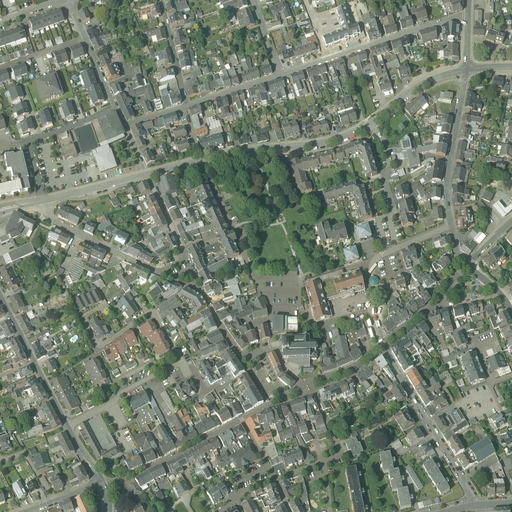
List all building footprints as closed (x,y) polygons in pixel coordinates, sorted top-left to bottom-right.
[(487,23),(488,23),(492,23),(493,23),(493,10),(493,0),(485,0),(485,23),(487,23)] [(247,7),(245,1),(232,6),(228,8),(229,11),(232,9),(233,9),(233,10),(239,7),(240,10),(247,7)] [(462,11),(462,2),(458,3),(456,4),(451,6),(453,14),(462,12),(462,11)] [(184,3),(174,5),(176,11),(179,10),(178,9),(185,7),(184,3)] [(284,3),(277,6),(280,14),(283,13),(284,16),(289,14),(289,13),(288,13),(287,11),(285,6),(284,3)] [(401,7),(402,9),(405,9),(405,8),(406,12),(411,10),(410,10),(411,10),(409,4),(404,5),(404,6),(401,7)] [(277,15),(280,14),(277,6),(270,9),(275,20),(278,19),(277,15)] [(141,12),(142,17),(147,16),(151,15),(152,17),(152,18),(161,16),(159,7),(157,8),(150,10),(142,12),(141,12)] [(361,39),(365,38),(362,30),(359,30),(357,25),(353,27),(346,8),(337,11),(344,31),(325,38),(328,47),(359,35),(361,39)] [(402,11),(403,14),(407,29),(413,28),(413,27),(411,21),(411,19),(409,19),(407,13),(406,12),(405,8),(405,9),(402,9),(402,11)] [(289,13),(289,14),(284,16),(286,20),(291,18),(292,18),(295,17),(292,11),(291,9),(287,11),(288,13),(289,13)] [(415,15),(417,22),(427,19),(424,10),(420,11),(416,13),(415,13),(415,15)] [(60,11),(55,13),(59,24),(63,22),(64,22),(63,18),(60,11)] [(90,20),(87,14),(86,11),(78,14),(82,24),(90,20)] [(237,20),(238,24),(244,21),(252,19),(249,11),(241,14),(243,19),(241,19),(237,20)] [(54,26),(59,24),(55,13),(50,15),(54,26)] [(169,19),(171,26),(177,24),(183,22),(184,22),(183,18),(182,17),(181,14),(176,16),(173,17),(169,19)] [(402,31),(407,29),(403,14),(399,15),(401,22),(399,22),(402,31)] [(53,26),(54,26),(50,15),(45,16),(48,28),(49,27),(53,26)] [(367,22),(371,21),(369,15),(361,17),(364,26),(368,25),(367,22)] [(43,29),(48,28),(45,16),(39,18),(43,29)] [(386,19),(389,27),(395,25),(394,25),(392,17),(386,19)] [(38,31),(43,29),(39,18),(34,20),(38,31)] [(252,19),(244,21),(246,26),(247,29),(255,26),(252,19)] [(386,37),(392,35),(389,27),(386,19),(383,20),(385,28),(383,29),(386,37)] [(33,33),(38,31),(34,20),(29,22),(31,29),(33,33)] [(151,29),(155,28),(158,28),(156,20),(150,21),(151,24),(150,26),(151,29)] [(369,42),(376,40),(373,31),(374,31),(371,22),(371,21),(367,22),(368,25),(369,27),(370,32),(367,33),(369,42)] [(374,21),(371,22),(374,31),(373,31),(376,40),(381,38),(379,30),(378,30),(377,30),(375,25),(374,21)] [(397,33),(395,25),(389,27),(392,35),(397,33)] [(446,37),(446,40),(447,39),(453,39),(455,39),(455,36),(458,37),(459,26),(448,25),(441,27),(442,35),(442,38),(446,37)] [(473,37),(484,38),(484,29),(481,29),(481,25),(477,25),(477,28),(474,28),(473,37)] [(155,31),(155,28),(145,31),(147,38),(152,37),(156,36),(155,31)] [(22,29),(17,31),(20,41),(26,39),(22,29)] [(87,33),(91,42),(99,38),(98,35),(95,29),(87,33)] [(156,36),(158,42),(166,40),(164,29),(155,31),(156,36)] [(421,41),(423,45),(433,42),(433,43),(437,41),(436,36),(435,30),(432,30),(419,34),(421,41)] [(15,43),(20,41),(17,31),(11,32),(15,43)] [(173,34),(174,41),(183,39),(182,36),(186,35),(185,31),(173,34)] [(10,45),(15,43),(11,32),(6,34),(10,45)] [(494,43),(497,36),(491,34),(488,33),(488,34),(487,38),(486,41),(494,44),(494,43)] [(5,47),(10,45),(6,34),(1,36),(5,47)] [(502,46),(504,40),(505,38),(504,38),(503,37),(497,35),(497,36),(494,43),(502,46)] [(101,41),(99,38),(91,42),(95,51),(103,48),(103,47),(101,41)] [(399,41),(402,49),(407,48),(410,47),(407,38),(399,41)] [(184,42),(183,39),(174,41),(176,48),(185,46),(185,45),(190,44),(189,40),(184,42)] [(400,57),(404,56),(402,49),(399,41),(390,44),(393,52),(395,56),(396,55),(399,54),(400,57)] [(297,47),(298,50),(300,57),(306,56),(303,48),(302,45),(298,46),(297,47)] [(378,48),(380,56),(389,54),(386,45),(378,48)] [(444,52),(444,58),(453,58),(458,58),(457,58),(456,45),(448,46),(448,52),(444,52)] [(81,46),(75,48),(79,59),(84,57),(82,51),(81,46)] [(74,60),(79,59),(75,48),(70,49),(71,52),(74,60)] [(371,64),(372,67),(376,65),(374,58),(380,56),(378,48),(370,51),(371,56),(369,57),(371,64)] [(410,57),(407,48),(402,49),(404,56),(405,59),(410,57)] [(157,62),(159,68),(163,67),(172,65),(169,50),(155,54),(156,58),(160,56),(161,61),(157,62)] [(64,51),(59,53),(63,64),(68,62),(67,60),(65,54),(64,51)] [(357,55),(359,63),(362,62),(367,60),(365,52),(357,55)] [(58,66),(63,64),(59,53),(54,55),(55,58),(57,64),(58,66)] [(189,62),(187,55),(184,56),(178,57),(180,64),(189,62)] [(354,65),(359,63),(357,55),(348,58),(351,66),(354,65)] [(98,60),(102,68),(111,65),(110,63),(107,56),(98,60)] [(380,56),(374,58),(376,65),(383,63),(380,56)] [(237,59),(234,60),(233,58),(230,59),(233,67),(236,66),(239,65),(237,59)] [(260,69),(263,77),(272,74),(267,60),(265,61),(265,60),(263,60),(264,63),(266,67),(263,68),(260,69)] [(342,60),(332,63),(335,72),(339,71),(342,70),(344,76),(345,79),(348,78),(342,60)] [(189,69),(190,68),(189,62),(180,64),(182,70),(189,69)] [(383,65),(385,71),(387,71),(390,70),(396,68),(394,62),(385,65),(383,65)] [(332,63),(327,65),(329,73),(333,72),(332,73),(334,80),(335,80),(338,79),(335,72),(332,63)] [(358,78),(363,76),(361,69),(359,63),(354,65),(355,68),(356,68),(357,71),(356,71),(358,78)] [(375,76),(378,87),(389,83),(385,71),(383,65),(383,63),(376,65),(372,67),(369,68),(371,75),(374,74),(375,76)] [(102,68),(104,72),(115,67),(113,64),(111,65),(102,68)] [(24,66),(17,68),(21,77),(27,75),(27,74),(25,68),(24,66)] [(324,66),(319,68),(321,76),(323,81),(324,84),(327,83),(324,74),(327,74),(324,66)] [(120,78),(115,67),(104,72),(109,83),(120,78)] [(14,79),(21,77),(17,68),(11,70),(12,73),(14,79)] [(134,70),(136,78),(140,77),(142,77),(140,68),(134,70)] [(318,77),(320,76),(317,68),(312,70),(316,84),(319,82),(318,77)] [(397,71),(400,81),(411,77),(408,68),(397,71)] [(230,71),(226,73),(231,88),(239,85),(233,69),(230,70),(230,71)] [(191,74),(193,79),(196,78),(202,76),(200,70),(191,74)] [(249,73),(248,70),(246,71),(246,74),(244,74),(241,75),(244,83),(252,81),(249,73)] [(249,73),(252,81),(260,78),(257,70),(256,71),(253,72),(251,72),(249,73)] [(316,84),(312,70),(306,72),(309,80),(311,79),(313,84),(314,88),(313,88),(315,94),(319,92),(318,90),(317,87),(316,84)] [(158,76),(160,83),(175,78),(173,71),(162,74),(158,75),(158,76)] [(225,90),(231,88),(226,73),(225,71),(222,72),(224,79),(221,80),(224,86),(225,90)] [(6,72),(0,73),(0,76),(2,83),(9,81),(8,79),(6,72)] [(81,76),(83,81),(94,77),(92,72),(89,73),(84,75),(81,76)] [(302,73),(296,75),(302,91),(303,96),(307,94),(303,82),(305,81),(302,73)] [(211,81),(211,83),(218,81),(219,80),(217,75),(213,76),(212,74),(209,75),(211,81)] [(298,93),(302,91),(296,75),(290,77),(293,85),(295,84),(298,93)] [(44,99),(45,102),(60,97),(59,94),(62,93),(57,79),(54,80),(53,77),(38,82),(39,85),(37,86),(42,100),(44,99)] [(83,81),(84,86),(95,82),(94,77),(83,81)] [(134,87),(135,90),(142,88),(143,88),(141,81),(140,77),(136,78),(132,80),(134,87)] [(199,87),(196,78),(193,79),(190,80),(193,89),(199,87)] [(338,79),(335,80),(335,81),(336,83),(335,83),(334,81),(332,82),(333,87),(336,87),(336,88),(340,87),(338,81),(338,79)] [(502,89),(503,89),(504,82),(504,81),(494,79),(493,88),(502,89)] [(282,80),(276,82),(279,90),(282,97),(285,96),(283,88),(285,88),(282,80)] [(213,89),(220,88),(218,81),(211,83),(213,89)] [(86,91),(88,90),(97,87),(95,82),(84,86),(86,91)] [(276,91),(279,90),(276,82),(268,84),(269,90),(270,93),(276,91)] [(200,87),(201,94),(210,92),(208,83),(200,87)] [(391,89),(389,83),(378,87),(380,93),(382,92),(391,89)] [(297,98),(303,96),(302,91),(298,93),(295,84),(293,85),(294,86),(295,92),(297,98)] [(115,97),(122,94),(120,91),(118,86),(111,89),(115,97)] [(142,88),(144,95),(145,95),(152,93),(150,86),(143,88),(142,88)] [(263,86),(257,88),(261,102),(262,103),(266,102),(263,94),(266,94),(263,86)] [(88,90),(90,95),(101,92),(99,87),(97,87),(88,90)] [(187,91),(188,97),(201,94),(200,87),(197,88),(187,91)] [(8,92),(10,97),(21,94),(19,88),(17,89),(11,91),(8,92)] [(136,98),(144,95),(142,88),(135,90),(134,91),(134,92),(136,98)] [(258,103),(261,102),(257,88),(249,91),(251,98),(251,99),(251,98),(256,97),(258,101),(258,103)] [(391,89),(382,92),(383,93),(384,93),(385,97),(393,95),(391,89)] [(160,92),(162,99),(169,96),(167,90),(166,90),(160,92)] [(272,97),(269,98),(270,99),(277,96),(276,91),(270,93),(272,97)] [(90,95),(91,100),(102,97),(101,92),(90,95)] [(123,95),(124,96),(126,100),(128,99),(128,100),(136,98),(134,92),(123,95)] [(145,95),(148,103),(153,101),(154,101),(154,98),(152,93),(145,95)] [(179,93),(177,94),(175,94),(169,96),(162,99),(163,104),(165,109),(172,107),(170,100),(180,97),(179,93)] [(242,93),(236,95),(241,110),(245,109),(243,102),(245,102),(242,93)] [(23,99),(21,94),(10,97),(12,103),(19,100),(23,99)] [(239,111),(241,110),(236,95),(231,97),(233,105),(236,105),(238,111),(239,111)] [(466,102),(474,103),(474,101),(475,96),(467,95),(466,102)] [(116,99),(120,110),(128,106),(132,105),(131,102),(128,104),(126,100),(124,96),(123,96),(116,99)] [(104,102),(102,97),(91,100),(93,106),(94,105),(100,103),(104,102)] [(170,100),(172,107),(180,104),(181,103),(180,97),(170,100)] [(420,97),(415,102),(421,109),(427,104),(423,100),(420,97)] [(226,98),(221,100),(226,115),(228,114),(228,115),(229,115),(227,107),(229,107),(226,98)] [(157,112),(162,110),(161,104),(159,100),(154,101),(153,101),(157,112)] [(221,114),(223,120),(224,120),(227,119),(226,115),(221,100),(215,102),(218,110),(220,110),(221,114)] [(415,102),(410,106),(416,114),(421,109),(415,102)] [(465,108),(473,110),(474,103),(466,102),(465,108)] [(141,106),(145,116),(152,113),(148,103),(141,106)] [(480,104),(474,103),(473,110),(472,112),(476,112),(477,109),(480,110),(481,105),(480,104)] [(14,109),(16,113),(27,110),(25,104),(21,106),(16,108),(14,108),(14,109)] [(61,107),(64,113),(72,110),(70,104),(61,107)] [(412,117),(416,114),(410,106),(404,111),(406,113),(411,118),(412,117)] [(189,110),(192,118),(197,117),(202,115),(199,107),(189,110)] [(130,109),(122,113),(126,122),(134,119),(131,111),(134,112),(133,108),(130,109)] [(345,110),(346,113),(338,116),(342,127),(349,125),(349,123),(356,121),(355,116),(353,111),(352,108),(345,110)] [(29,115),(27,110),(16,113),(18,119),(23,117),(29,115)] [(75,116),(72,110),(64,113),(66,120),(67,119),(73,117),(75,116)] [(48,112),(46,113),(40,115),(39,115),(41,121),(50,118),(48,112)] [(404,115),(410,122),(413,119),(412,117),(411,118),(406,113),(404,115)] [(228,122),(236,119),(234,114),(229,115),(228,115),(228,114),(226,115),(227,119),(228,122)] [(57,138),(65,161),(91,152),(95,151),(97,157),(110,152),(108,146),(125,138),(123,135),(124,135),(121,129),(114,115),(110,117),(109,116),(90,124),(91,126),(69,134),(57,138)] [(165,128),(166,131),(170,130),(169,127),(171,126),(171,125),(178,123),(177,120),(175,115),(162,119),(164,124),(165,128)] [(469,124),(470,122),(476,123),(480,124),(480,123),(481,119),(479,119),(470,117),(463,116),(462,123),(469,124)] [(180,119),(182,126),(187,124),(188,124),(186,117),(180,119)] [(440,125),(442,126),(450,127),(452,119),(444,117),(443,122),(441,121),(441,122),(440,125)] [(43,128),(44,127),(52,124),(50,118),(41,121),(43,128)] [(20,124),(21,130),(32,126),(31,121),(24,123),(20,124)] [(157,121),(151,123),(153,128),(160,129),(159,126),(157,121)] [(325,121),(325,122),(318,124),(321,133),(322,134),(329,132),(327,125),(325,121)] [(296,122),(289,124),(293,136),(292,136),(293,138),(300,136),(296,122)] [(140,127),(142,132),(147,130),(153,128),(151,123),(140,127)] [(286,138),(292,136),(293,136),(289,124),(288,123),(282,125),(286,138)] [(307,136),(314,134),(311,125),(310,123),(303,125),(305,130),(307,136)] [(318,123),(311,125),(314,134),(314,136),(321,133),(318,124),(318,123)] [(34,131),(32,126),(21,130),(23,135),(28,133),(34,131)] [(442,126),(442,129),(441,134),(442,134),(448,135),(449,136),(450,127),(442,126)] [(130,130),(135,141),(144,138),(142,132),(140,127),(130,130)] [(200,129),(198,129),(199,131),(195,132),(196,137),(208,133),(207,131),(205,127),(200,129)] [(174,136),(175,140),(187,136),(184,128),(176,131),(173,132),(173,133),(173,134),(173,136),(174,136)] [(460,140),(467,141),(468,137),(468,136),(469,132),(468,131),(460,130),(461,130),(459,140),(460,140)] [(275,134),(278,142),(283,140),(280,132),(275,134)] [(255,136),(258,143),(263,142),(269,141),(266,133),(258,135),(255,136)] [(201,152),(224,146),(220,136),(212,138),(208,139),(208,140),(199,142),(201,152)] [(404,143),(399,143),(400,149),(401,153),(412,151),(410,142),(409,141),(406,137),(403,140),(404,143)] [(135,141),(139,150),(146,147),(143,141),(145,140),(144,138),(135,141)] [(238,141),(240,146),(245,145),(251,143),(250,141),(249,138),(243,139),(242,140),(238,141)] [(438,146),(447,147),(448,139),(447,139),(441,138),(440,138),(438,146)] [(178,150),(179,153),(190,150),(188,142),(180,144),(176,146),(177,147),(176,147),(177,150),(178,150)] [(464,153),(465,149),(466,145),(459,144),(458,143),(457,152),(464,153)] [(349,147),(345,149),(348,158),(351,156),(352,158),(356,157),(356,155),(357,155),(362,158),(362,159),(360,160),(362,164),(363,163),(364,166),(362,167),(364,172),(366,171),(367,174),(365,175),(366,179),(377,175),(376,173),(377,172),(376,170),(375,170),(373,162),(373,159),(372,159),(371,154),(370,151),(369,149),(360,144),(358,145),(358,144),(355,145),(352,147),(351,146),(349,147)] [(155,160),(154,161),(155,164),(169,159),(165,146),(159,147),(162,157),(160,157),(160,158),(155,160)] [(422,149),(417,150),(418,155),(429,153),(437,151),(438,146),(434,147),(432,147),(425,149),(422,149)] [(438,146),(437,151),(436,155),(436,156),(445,157),(447,147),(438,146)] [(348,160),(348,158),(345,149),(341,150),(341,151),(340,152),(340,151),(339,151),(342,161),(343,161),(348,160)] [(420,165),(418,155),(417,150),(406,153),(407,159),(410,174),(412,173),(420,168),(420,165)] [(110,152),(97,157),(95,157),(97,161),(95,162),(97,168),(99,167),(101,173),(116,168),(110,152)] [(335,163),(335,162),(332,153),(332,152),(328,153),(329,155),(327,155),(326,155),(324,155),(324,156),(320,157),(322,166),(326,165),(327,168),(330,166),(330,165),(332,164),(335,163)] [(472,160),(472,155),(464,153),(457,152),(455,162),(462,163),(463,158),(472,160)] [(10,171),(13,181),(18,179),(20,185),(20,184),(22,191),(24,191),(25,192),(31,191),(28,182),(28,183),(27,180),(29,179),(28,174),(26,174),(25,169),(26,169),(23,157),(22,157),(21,155),(13,157),(13,155),(4,156),(5,162),(6,161),(7,166),(5,166),(6,171),(10,171)] [(155,164),(154,161),(151,155),(143,158),(147,167),(155,164)] [(323,167),(322,166),(320,157),(319,156),(316,157),(316,159),(314,159),(313,158),(311,159),(311,160),(309,160),(312,169),(313,169),(314,171),(318,170),(317,169),(323,167)] [(420,168),(424,166),(426,165),(430,162),(434,162),(433,161),(433,160),(433,159),(429,160),(420,165),(420,168)] [(310,170),(307,161),(307,160),(301,162),(301,163),(302,164),(300,165),(299,163),(298,161),(290,163),(291,166),(292,168),(291,169),(293,175),(294,175),(303,172),(303,173),(305,173),(307,172),(307,171),(310,170)] [(434,167),(434,172),(442,173),(444,164),(435,163),(434,167)] [(497,163),(495,171),(499,172),(504,173),(506,165),(501,164),(502,163),(497,163)] [(426,174),(427,176),(429,174),(434,172),(434,167),(433,169),(432,170),(427,172),(428,173),(426,174)] [(192,171),(196,183),(201,181),(198,169),(192,171)] [(306,185),(303,173),(303,172),(294,175),(296,181),(297,182),(297,184),(296,184),(297,188),(299,188),(301,194),(303,193),(303,194),(312,191),(310,184),(308,184),(306,185)] [(432,181),(434,172),(429,174),(427,176),(422,179),(425,184),(432,181)] [(432,181),(441,182),(442,173),(434,172),(432,181)] [(160,181),(165,197),(170,195),(176,194),(175,190),(177,189),(176,186),(174,187),(171,177),(160,181)] [(360,219),(360,222),(372,218),(371,215),(372,214),(371,211),(370,212),(369,208),(368,204),(369,204),(368,201),(367,201),(366,198),(365,195),(365,194),(363,187),(360,189),(359,187),(357,186),(356,186),(355,183),(348,185),(343,187),(343,186),(339,187),(336,188),(336,189),(333,190),(333,189),(329,190),(326,191),(326,192),(322,193),(326,204),(328,204),(329,205),(334,203),(334,202),(338,201),(339,202),(344,200),(344,199),(353,196),(355,203),(354,204),(355,210),(357,209),(358,214),(356,214),(358,220),(360,219)] [(20,184),(20,185),(14,186),(1,189),(0,189),(0,198),(5,197),(5,195),(9,194),(10,196),(20,193),(20,192),(22,191),(20,184)] [(146,184),(138,187),(140,192),(142,196),(150,192),(146,184)] [(138,193),(140,192),(138,187),(138,186),(128,191),(130,195),(131,198),(139,195),(138,193)] [(197,191),(202,203),(213,200),(208,187),(197,191)] [(394,191),(396,196),(397,198),(398,198),(398,199),(399,198),(400,199),(401,199),(409,197),(407,190),(408,190),(407,187),(394,191)] [(482,200),(489,203),(493,196),(485,192),(482,200)] [(440,200),(440,194),(431,194),(425,198),(422,200),(424,204),(429,203),(429,201),(429,200),(431,199),(431,200),(440,200)] [(174,205),(172,200),(170,195),(165,197),(162,198),(168,211),(176,208),(174,205)] [(461,199),(461,197),(452,197),(452,206),(461,205),(461,199)] [(145,204),(147,207),(156,203),(153,198),(144,202),(145,204)] [(213,200),(202,203),(204,207),(206,214),(218,210),(213,200)] [(156,203),(147,207),(148,210),(149,213),(158,209),(156,203)] [(400,215),(403,228),(413,225),(411,220),(410,216),(414,215),(411,203),(399,206),(401,210),(400,210),(402,215),(400,215)] [(476,206),(482,214),(487,210),(480,203),(479,205),(476,206)] [(492,208),(503,220),(511,211),(511,206),(511,205),(510,206),(505,210),(498,203),(492,208)] [(62,219),(68,222),(73,212),(66,209),(66,210),(64,209),(62,208),(62,210),(58,217),(58,218),(62,219)] [(149,213),(151,216),(152,218),(161,214),(158,209),(149,213)] [(206,214),(211,225),(223,221),(218,210),(206,214)] [(421,222),(424,229),(434,225),(433,223),(434,222),(443,220),(441,210),(432,211),(433,217),(421,222)] [(73,213),(73,212),(68,222),(77,226),(82,216),(73,213)] [(181,220),(180,216),(177,212),(170,214),(174,224),(182,220),(181,220)] [(188,214),(190,220),(196,218),(196,217),(194,213),(194,212),(188,214)] [(458,219),(458,231),(466,230),(466,227),(469,227),(469,223),(473,223),(472,215),(469,216),(469,212),(465,212),(461,213),(462,219),(458,219)] [(152,218),(155,225),(157,227),(165,223),(161,214),(152,218)] [(11,223),(23,228),(26,220),(15,215),(11,223)] [(198,225),(196,218),(190,220),(192,227),(198,225)] [(23,228),(27,230),(29,231),(32,233),(34,230),(34,229),(36,225),(26,220),(23,228)] [(95,230),(100,232),(104,230),(112,227),(111,226),(109,221),(104,224),(97,227),(96,228),(95,230)] [(216,235),(216,234),(227,230),(223,221),(211,225),(214,231),(216,235)] [(9,234),(12,240),(20,236),(21,235),(22,233),(24,234),(25,234),(26,231),(27,230),(23,228),(11,223),(10,226),(9,225),(7,230),(12,232),(12,233),(9,234)] [(165,223),(157,227),(159,232),(168,227),(165,223)] [(192,227),(188,228),(189,230),(187,230),(188,233),(198,230),(200,229),(201,229),(204,228),(202,223),(198,225),(192,227)] [(84,232),(92,236),(95,230),(96,228),(97,227),(95,225),(93,226),(88,224),(84,232)] [(176,228),(180,237),(188,233),(187,230),(186,229),(184,224),(176,228)] [(204,228),(201,229),(200,229),(198,230),(199,235),(202,234),(203,235),(214,231),(211,225),(204,228)] [(114,232),(117,230),(111,226),(112,227),(104,230),(105,232),(112,235),(114,232)] [(321,245),(332,242),(331,237),(333,237),(332,230),(331,230),(330,231),(328,226),(316,229),(318,235),(319,235),(320,239),(319,239),(321,245)] [(331,230),(332,230),(333,237),(331,237),(332,242),(333,244),(336,243),(336,244),(344,242),(344,240),(347,239),(345,234),(346,234),(344,226),(331,230)] [(159,232),(160,235),(162,235),(170,232),(168,227),(159,232)] [(356,230),(359,241),(371,238),(367,227),(356,230)] [(476,228),(472,233),(468,238),(469,239),(472,241),(473,240),(480,232),(476,228)] [(57,243),(58,243),(62,235),(52,230),(48,239),(52,241),(57,243)] [(482,234),(480,232),(473,240),(475,242),(482,234)] [(118,243),(125,247),(128,239),(122,236),(122,235),(119,233),(118,233),(117,235),(116,237),(113,242),(118,244),(118,243)] [(191,238),(190,238),(188,233),(180,237),(185,246),(193,243),(192,242),(192,241),(191,238)] [(220,242),(224,251),(226,246),(233,243),(236,241),(233,234),(233,233),(229,235),(228,233),(218,238),(220,242)] [(468,240),(469,239),(468,238),(472,233),(467,233),(464,237),(460,237),(458,239),(460,249),(461,250),(468,240)] [(482,234),(475,242),(479,245),(486,237),(482,234)] [(70,239),(62,235),(58,243),(59,243),(66,247),(67,245),(70,239)] [(151,247),(154,253),(156,259),(170,251),(177,247),(172,236),(164,240),(162,235),(160,235),(158,237),(154,238),(151,239),(148,241),(150,244),(151,247)] [(0,238),(0,240),(1,244),(9,240),(7,236),(0,238)] [(439,242),(441,249),(444,247),(448,246),(450,246),(451,245),(449,238),(442,241),(439,242)] [(476,247),(468,240),(461,250),(460,250),(468,257),(476,247)] [(199,252),(202,258),(204,257),(211,254),(216,255),(223,252),(224,251),(220,242),(200,251),(199,252)] [(234,246),(233,243),(226,246),(224,251),(225,254),(226,253),(228,249),(234,246)] [(11,262),(12,263),(20,259),(35,253),(31,244),(8,254),(11,262)] [(93,251),(81,245),(77,254),(78,255),(79,253),(82,247),(88,249),(88,248),(93,251)] [(235,245),(234,246),(228,249),(226,253),(225,254),(228,261),(239,256),(236,248),(235,245)] [(87,264),(90,258),(93,251),(88,248),(88,249),(82,247),(79,253),(78,255),(76,258),(77,259),(87,264)] [(143,250),(137,247),(130,251),(129,251),(127,255),(137,259),(141,252),(142,252),(143,250)] [(189,255),(192,263),(202,258),(199,252),(200,251),(198,247),(193,249),(190,251),(189,251),(188,254),(189,255)] [(103,252),(95,248),(87,264),(93,266),(93,265),(97,267),(98,265),(104,268),(118,261),(119,259),(107,254),(106,255),(102,253),(103,252)] [(403,261),(404,264),(405,264),(410,263),(417,260),(414,248),(409,249),(407,250),(407,251),(405,251),(401,252),(402,258),(403,261)] [(495,251),(489,256),(495,263),(496,264),(498,262),(499,261),(501,264),(505,261),(505,260),(503,258),(505,256),(497,248),(497,249),(496,249),(495,249),(495,248),(494,249),(495,249),(494,251),(495,251)] [(343,252),(347,264),(358,261),(355,249),(343,252)] [(150,265),(156,259),(154,253),(153,254),(151,257),(144,254),(141,252),(137,259),(150,265)] [(11,262),(8,254),(3,256),(6,265),(11,262)] [(30,258),(33,266),(43,261),(39,254),(30,258)] [(216,267),(227,261),(224,254),(215,259),(213,260),(213,259),(209,258),(206,259),(205,260),(203,261),(202,262),(203,263),(205,262),(207,267),(214,263),(216,267)] [(492,266),(495,263),(489,256),(482,262),(488,270),(490,268),(492,270),(494,268),(492,266)] [(79,281),(84,270),(87,265),(87,264),(77,259),(76,258),(75,258),(67,274),(73,284),(79,281)] [(432,266),(435,272),(440,270),(440,269),(443,271),(447,266),(448,267),(450,263),(443,258),(437,266),(435,264),(433,265),(432,266)] [(203,261),(194,265),(198,275),(206,271),(203,263),(202,262),(203,261)] [(216,267),(207,271),(209,276),(229,266),(227,261),(216,267)] [(205,262),(203,263),(206,271),(207,271),(216,267),(214,263),(207,267),(205,262)] [(105,271),(99,268),(98,271),(87,265),(84,270),(88,272),(93,275),(96,276),(98,275),(105,271)] [(132,276),(136,277),(140,269),(133,266),(129,274),(131,275),(132,276)] [(150,274),(140,269),(136,277),(138,278),(144,281),(148,279),(148,278),(150,277),(150,274)] [(311,309),(315,322),(330,318),(325,302),(325,300),(339,296),(339,295),(342,294),(342,295),(353,292),(353,291),(356,290),(356,291),(364,289),(360,274),(359,270),(344,275),(337,277),(336,272),(307,280),(309,286),(305,287),(309,300),(310,304),(309,304),(309,305),(310,308),(311,309)] [(2,275),(6,283),(13,279),(9,271),(5,273),(2,275)] [(212,281),(209,276),(207,271),(206,271),(198,275),(204,287),(211,283),(212,281)] [(73,284),(67,274),(65,279),(66,280),(68,284),(69,283),(71,288),(74,287),(73,284)] [(418,285),(423,282),(422,281),(427,278),(425,275),(423,276),(422,275),(414,280),(417,283),(418,285)] [(136,277),(132,276),(132,277),(130,278),(127,280),(124,282),(126,285),(135,279),(136,277)] [(431,276),(427,278),(422,281),(423,282),(423,283),(424,285),(426,288),(427,290),(432,287),(436,284),(435,283),(431,276)] [(129,290),(128,288),(126,285),(124,282),(122,277),(118,280),(117,280),(118,281),(121,286),(126,294),(130,291),(129,290)] [(138,278),(136,277),(135,279),(126,285),(128,288),(132,285),(137,282),(138,281),(137,280),(138,278)] [(394,282),(397,291),(400,290),(400,289),(402,289),(402,290),(406,289),(402,277),(396,279),(397,281),(394,282)] [(457,282),(459,284),(463,281),(468,279),(472,281),(475,286),(474,291),(471,295),(467,296),(467,299),(473,297),(477,293),(478,288),(477,283),(474,279),(470,277),(465,277),(460,279),(457,282)] [(10,291),(11,290),(17,287),(16,285),(13,279),(6,283),(10,291)] [(229,288),(234,286),(237,285),(235,279),(226,283),(223,284),(218,286),(219,288),(221,290),(229,288)] [(168,289),(171,291),(175,286),(167,282),(164,287),(168,289)] [(408,288),(410,291),(415,290),(419,299),(424,306),(430,300),(423,292),(419,295),(417,290),(420,287),(419,286),(418,285),(417,283),(413,286),(408,288)] [(157,289),(161,295),(164,292),(162,289),(163,289),(161,288),(159,285),(155,288),(157,289)] [(161,295),(165,301),(168,298),(177,292),(182,288),(175,285),(175,286),(171,291),(172,291),(166,295),(164,292),(161,295)] [(213,293),(216,292),(214,288),(214,287),(213,285),(204,289),(204,290),(204,291),(207,296),(213,293)] [(229,288),(231,294),(232,297),(236,296),(240,295),(239,290),(236,291),(234,286),(229,288)] [(153,301),(161,295),(157,289),(152,293),(148,295),(149,296),(153,301)] [(195,311),(197,313),(199,312),(207,307),(201,297),(197,295),(196,296),(195,294),(191,292),(190,293),(189,291),(186,289),(177,295),(180,300),(182,298),(185,302),(187,301),(190,305),(191,304),(192,306),(194,306),(196,310),(195,311)] [(412,302),(414,304),(419,299),(415,290),(410,291),(408,292),(411,297),(412,302)] [(97,291),(91,294),(97,305),(102,302),(97,291)] [(129,296),(131,299),(135,297),(131,292),(131,291),(125,295),(124,296),(126,298),(129,296)] [(213,293),(207,296),(212,306),(221,302),(223,301),(225,300),(224,296),(222,293),(220,294),(220,293),(219,294),(218,291),(216,292),(213,293)] [(387,299),(387,305),(388,305),(395,299),(395,300),(399,297),(396,292),(391,296),(388,296),(388,299),(387,299)] [(92,307),(97,305),(91,294),(86,297),(91,306),(92,307)] [(86,309),(91,306),(86,297),(86,295),(80,298),(86,309)] [(124,311),(124,312),(133,305),(134,305),(132,302),(132,301),(131,299),(129,296),(126,298),(118,304),(121,309),(122,309),(124,311)] [(13,307),(21,303),(18,297),(15,298),(10,301),(13,307)] [(175,297),(158,309),(161,313),(177,301),(175,297)] [(80,311),(86,309),(80,298),(75,301),(76,302),(80,310),(80,311)] [(236,308),(237,311),(239,310),(243,309),(246,308),(244,302),(243,299),(237,301),(234,302),(236,308)] [(252,315),(253,320),(254,320),(268,317),(266,308),(262,299),(255,302),(255,303),(250,305),(253,315),(252,315)] [(388,310),(388,311),(395,306),(398,304),(395,300),(395,299),(388,305),(388,310)] [(424,306),(419,299),(414,304),(419,311),(425,306),(424,306)] [(224,308),(222,305),(221,302),(212,306),(216,313),(224,308)] [(24,309),(21,303),(13,307),(16,313),(22,310),(24,309)] [(405,310),(404,311),(408,319),(409,318),(410,319),(413,316),(412,316),(417,313),(416,313),(418,312),(419,311),(413,303),(409,305),(407,307),(404,309),(405,310)] [(479,314),(483,313),(482,309),(481,306),(480,303),(474,305),(476,312),(478,311),(479,314)] [(136,309),(133,305),(124,312),(127,316),(128,315),(130,318),(130,319),(131,318),(133,317),(134,317),(136,316),(136,315),(138,313),(136,310),(136,309)] [(246,308),(243,309),(244,312),(241,314),(229,319),(222,322),(230,335),(237,331),(241,329),(242,328),(239,321),(252,315),(253,315),(250,305),(246,308)] [(468,306),(471,316),(475,316),(476,315),(479,314),(478,311),(476,312),(474,305),(468,306)] [(393,313),(396,317),(399,315),(397,313),(400,311),(398,308),(397,309),(395,306),(388,311),(389,316),(393,313)] [(453,310),(455,319),(464,317),(463,314),(465,314),(464,311),(463,311),(462,308),(453,310)] [(169,316),(173,321),(181,315),(180,313),(179,314),(178,312),(177,310),(169,316)] [(200,315),(202,320),(204,320),(205,322),(212,319),(208,310),(200,315)] [(229,319),(241,314),(239,310),(237,311),(230,314),(229,313),(228,310),(220,314),(217,316),(221,322),(229,318),(229,319),(229,318),(229,319)] [(489,319),(493,318),(496,317),(493,310),(487,312),(486,312),(487,314),(489,318),(489,319)] [(406,322),(405,322),(403,317),(404,317),(401,313),(400,311),(397,313),(399,315),(396,317),(393,319),(391,320),(396,328),(406,322)] [(447,311),(438,313),(442,327),(443,329),(450,327),(451,327),(447,311)] [(28,322),(29,324),(36,321),(35,318),(34,316),(32,312),(26,315),(29,320),(28,322)] [(35,318),(36,321),(39,320),(43,318),(40,313),(39,312),(34,316),(35,318)] [(438,313),(437,314),(437,312),(430,314),(430,316),(429,316),(429,317),(427,318),(430,325),(431,324),(431,325),(433,328),(433,327),(434,329),(435,330),(442,327),(438,313)] [(501,324),(502,327),(510,323),(506,313),(497,317),(499,321),(501,324)] [(182,316),(181,315),(173,321),(177,327),(180,324),(185,320),(183,318),(182,317),(182,316)] [(201,321),(202,320),(200,315),(188,322),(191,326),(201,321)] [(17,320),(21,328),(29,324),(28,322),(25,316),(17,320)] [(283,318),(283,319),(283,333),(286,333),(287,333),(298,333),(298,319),(287,319),(287,318),(283,318)] [(489,319),(493,329),(494,331),(499,328),(502,327),(501,324),(497,325),(497,326),(495,322),(493,318),(489,319)] [(97,327),(99,329),(104,326),(102,322),(98,323),(96,319),(89,323),(92,329),(97,327)] [(180,324),(184,330),(188,328),(191,326),(188,322),(186,319),(185,320),(180,324)] [(205,329),(207,334),(217,329),(213,319),(205,323),(205,322),(204,320),(202,320),(201,321),(191,326),(188,328),(190,333),(191,333),(202,327),(204,326),(205,329)] [(272,319),(272,325),(270,325),(272,336),(283,333),(283,319),(272,319)] [(39,320),(36,321),(29,324),(31,328),(40,323),(39,320)] [(388,335),(396,328),(391,320),(387,323),(382,327),(383,328),(387,334),(388,335)] [(0,330),(0,333),(11,329),(7,322),(0,325),(0,326),(2,330),(0,330)] [(155,327),(154,326),(153,327),(152,325),(151,323),(145,326),(141,328),(142,329),(144,333),(155,327)] [(507,345),(509,348),(509,349),(510,349),(511,348),(511,326),(510,323),(502,327),(499,328),(502,335),(506,342),(507,345)] [(31,328),(29,324),(21,328),(23,332),(25,336),(33,332),(31,328)] [(465,326),(467,332),(474,330),(472,324),(468,325),(468,326),(465,326)] [(418,329),(423,336),(427,334),(429,332),(423,325),(422,326),(418,329)] [(109,334),(104,326),(99,329),(94,332),(98,341),(105,337),(106,337),(109,335),(109,334)] [(242,328),(241,329),(243,332),(250,346),(258,343),(256,334),(255,332),(251,334),(247,326),(242,328)] [(260,342),(264,341),(264,339),(270,338),(267,326),(257,328),(260,342)] [(156,333),(155,331),(154,330),(156,329),(155,327),(144,333),(146,337),(146,338),(149,337),(156,333)] [(445,335),(452,332),(450,327),(443,329),(445,335)] [(190,333),(188,328),(184,330),(179,333),(181,338),(191,334),(191,333),(190,333)] [(14,335),(11,329),(0,333),(0,337),(4,335),(6,339),(14,335)] [(243,332),(241,329),(237,331),(239,333),(241,336),(240,337),(240,338),(238,340),(236,336),(235,335),(232,338),(235,342),(242,351),(249,346),(245,340),(246,339),(243,332)] [(331,330),(334,340),(340,339),(337,329),(331,330)] [(358,331),(361,338),(366,336),(364,329),(359,331),(358,331)] [(418,329),(411,334),(419,343),(421,342),(419,340),(421,338),(423,336),(418,329)] [(163,336),(162,334),(161,335),(160,334),(159,331),(156,333),(149,337),(150,338),(152,342),(163,336)] [(209,343),(211,347),(224,341),(219,331),(207,337),(207,338),(209,343)] [(345,335),(345,337),(349,355),(357,349),(362,357),(364,354),(360,347),(358,348),(357,347),(360,346),(357,340),(361,338),(358,331),(345,335)] [(126,334),(132,345),(135,343),(137,342),(135,339),(132,333),(130,334),(128,334),(128,333),(126,334)] [(126,334),(124,335),(125,336),(124,337),(122,338),(122,339),(123,339),(127,348),(127,347),(128,347),(132,345),(126,334)] [(411,334),(406,338),(418,354),(420,356),(422,353),(423,352),(422,351),(424,350),(421,346),(419,343),(411,334)] [(427,334),(423,336),(429,344),(432,341),(433,341),(427,334)] [(457,350),(466,346),(461,334),(452,338),(457,350)] [(164,341),(163,339),(163,338),(164,337),(163,336),(152,342),(154,345),(155,347),(164,341)] [(423,343),(427,348),(430,346),(429,344),(423,336),(421,338),(422,340),(421,341),(423,343)] [(303,373),(311,373),(312,373),(313,372),(313,371),(313,370),(313,369),(312,368),(311,368),(310,368),(310,362),(310,361),(310,359),(311,359),(311,360),(311,361),(312,361),(316,360),(316,361),(317,360),(316,360),(316,359),(317,359),(318,358),(317,358),(317,354),(317,353),(316,354),(315,354),(315,353),(316,352),(317,350),(318,350),(317,349),(318,347),(318,346),(317,346),(316,345),(316,344),(315,344),(315,345),(313,345),(313,342),(313,341),(312,341),(311,341),(310,339),(311,339),(309,338),(303,338),(302,338),(301,339),(296,339),(296,338),(295,338),(295,339),(293,339),(293,337),(291,337),(291,339),(289,339),(289,338),(288,338),(288,339),(282,339),(281,338),(280,339),(281,340),(282,353),(283,353),(283,359),(282,359),(283,360),(284,359),(288,359),(288,364),(303,368),(303,373)] [(334,340),(334,341),(335,344),(338,359),(339,362),(350,357),(349,355),(345,337),(340,339),(334,340)] [(406,338),(393,348),(395,350),(394,350),(393,351),(393,352),(394,352),(394,353),(392,354),(404,373),(413,368),(411,364),(415,362),(413,358),(418,354),(406,338)] [(122,339),(120,340),(119,341),(119,340),(117,340),(123,352),(126,350),(128,349),(127,347),(127,348),(123,339),(122,339)] [(10,347),(11,351),(20,346),(17,340),(10,344),(6,346),(5,344),(1,346),(4,351),(10,347)] [(117,340),(115,341),(116,343),(115,343),(112,344),(113,346),(118,354),(119,353),(123,352),(117,340)] [(195,340),(194,340),(190,342),(196,354),(200,352),(198,347),(195,340)] [(168,346),(167,344),(166,345),(165,343),(164,341),(155,347),(155,348),(157,351),(168,346)] [(216,349),(219,355),(229,349),(224,341),(214,346),(216,349)] [(34,353),(41,349),(38,343),(31,347),(34,353)] [(200,352),(209,348),(207,344),(198,347),(200,352)] [(23,353),(20,346),(11,351),(13,354),(12,355),(13,356),(11,357),(12,359),(14,358),(16,357),(15,357),(23,353)] [(113,346),(111,347),(110,347),(109,346),(108,347),(113,358),(117,356),(118,355),(118,354),(113,346)] [(169,352),(168,349),(168,348),(169,347),(168,346),(157,351),(159,355),(160,357),(164,354),(169,352)] [(214,346),(211,347),(209,348),(200,352),(196,354),(199,359),(203,357),(214,352),(216,349),(214,346)] [(108,347),(106,348),(107,349),(105,350),(103,351),(106,357),(108,361),(110,360),(113,358),(108,347)] [(45,357),(43,352),(42,351),(41,349),(34,353),(38,361),(45,357)] [(349,355),(350,357),(353,363),(353,364),(362,357),(357,349),(349,355)] [(320,367),(322,374),(338,369),(336,363),(335,360),(335,359),(334,359),(329,360),(328,351),(327,351),(323,351),(323,352),(323,362),(325,366),(320,367)] [(225,364),(227,366),(236,360),(230,352),(219,358),(222,362),(222,363),(224,362),(225,364)] [(268,357),(275,371),(280,368),(274,354),(273,352),(267,354),(268,357)] [(23,353),(15,357),(16,357),(17,360),(14,362),(16,366),(19,364),(19,365),(27,361),(23,353)] [(472,386),(485,381),(483,377),(482,375),(481,372),(480,369),(480,368),(479,364),(478,365),(477,362),(478,362),(476,359),(475,357),(476,357),(474,353),(464,357),(461,358),(463,362),(463,361),(466,369),(465,369),(468,375),(468,374),(471,382),(470,382),(472,386)] [(350,357),(339,362),(342,368),(353,363),(350,357)] [(504,366),(501,359),(500,359),(499,357),(498,357),(493,359),(487,361),(492,373),(497,371),(504,369),(503,367),(504,366)] [(100,365),(99,363),(97,364),(97,362),(96,360),(90,363),(86,365),(87,367),(88,370),(100,365)] [(244,372),(236,360),(227,366),(231,373),(235,379),(244,372)] [(380,360),(375,364),(380,371),(381,372),(383,370),(390,379),(393,376),(383,360),(381,361),(380,360)] [(44,365),(49,375),(57,371),(55,367),(54,367),(51,362),(51,361),(50,362),(44,365)] [(444,365),(446,371),(457,366),(455,361),(444,365)] [(211,362),(208,363),(199,368),(201,372),(200,372),(201,375),(202,374),(205,379),(207,378),(213,374),(211,370),(210,368),(213,366),(214,364),(213,362),(211,362)] [(215,367),(218,371),(222,369),(227,366),(225,364),(224,362),(222,363),(222,362),(220,364),(215,367)] [(374,363),(368,369),(373,376),(380,371),(375,364),(374,363)] [(101,370),(100,368),(99,367),(100,366),(100,365),(88,370),(90,374),(91,375),(101,370)] [(222,369),(227,375),(231,373),(227,366),(222,369)] [(19,372),(20,375),(23,374),(25,378),(33,374),(31,370),(32,369),(31,368),(30,367),(29,368),(29,367),(21,371),(19,372)] [(504,369),(497,371),(499,377),(511,373),(509,367),(504,369)] [(278,379),(283,374),(280,368),(275,371),(277,377),(278,379)] [(404,373),(406,377),(415,371),(413,368),(404,373)] [(420,368),(415,371),(417,375),(418,374),(420,376),(422,375),(424,374),(423,372),(420,368)] [(227,375),(222,369),(218,371),(217,372),(221,379),(227,375)] [(368,369),(362,373),(368,380),(370,379),(373,376),(368,369)] [(105,375),(104,373),(103,374),(102,372),(101,370),(91,375),(92,377),(94,380),(105,375)] [(380,371),(373,376),(383,388),(385,391),(392,386),(391,385),(386,378),(383,380),(379,375),(382,373),(381,372),(380,371)] [(406,377),(415,390),(424,385),(417,375),(415,371),(406,377)] [(447,371),(429,382),(428,382),(428,383),(429,383),(431,385),(433,389),(439,386),(441,384),(451,378),(447,371)] [(365,383),(368,380),(362,373),(356,378),(366,391),(370,388),(366,384),(365,383)] [(211,385),(218,381),(213,374),(207,378),(209,381),(211,385)] [(106,380),(105,378),(104,377),(106,376),(105,375),(94,380),(96,384),(96,385),(103,382),(106,380)] [(238,380),(242,385),(243,388),(241,389),(243,393),(243,394),(244,395),(244,394),(247,393),(246,392),(254,388),(246,375),(238,380)] [(279,380),(290,389),(295,384),(295,383),(284,375),(279,380)] [(379,390),(383,388),(373,376),(370,379),(379,390)] [(54,383),(55,385),(56,386),(54,387),(55,389),(66,383),(64,379),(64,378),(60,380),(54,383)] [(229,386),(232,391),(234,390),(242,385),(238,380),(229,386)] [(352,380),(345,382),(351,397),(351,396),(353,396),(354,395),(352,389),(353,388),(355,388),(352,380)] [(25,392),(27,391),(31,390),(40,386),(40,385),(40,386),(38,381),(35,382),(34,381),(33,382),(32,381),(27,383),(28,384),(30,388),(29,388),(26,389),(23,390),(24,393),(25,392)] [(183,386),(188,397),(196,392),(191,382),(183,386)] [(345,382),(338,385),(342,396),(347,393),(348,394),(347,396),(348,398),(351,397),(345,382)] [(55,389),(56,390),(57,390),(58,391),(59,393),(69,388),(68,387),(66,383),(55,389)] [(338,385),(327,390),(330,398),(335,396),(336,398),(342,396),(338,385)] [(415,390),(416,393),(425,388),(424,385),(415,390)] [(426,387),(425,388),(416,393),(419,397),(433,389),(431,385),(426,388),(426,387)] [(44,394),(40,386),(31,390),(27,391),(29,397),(30,397),(31,400),(35,398),(35,399),(37,398),(44,394)] [(175,390),(180,401),(188,397),(183,386),(175,390)] [(419,397),(423,404),(432,399),(430,396),(439,391),(441,389),(439,386),(433,389),(419,397)] [(394,398),(392,399),(392,400),(394,403),(396,401),(398,405),(407,399),(400,387),(395,390),(383,398),(386,402),(391,399),(393,396),(394,398)] [(59,393),(60,395),(61,396),(59,397),(60,399),(71,393),(69,389),(69,388),(59,393)] [(263,403),(254,388),(246,392),(247,393),(244,394),(249,402),(253,409),(263,403)] [(326,400),(330,398),(327,390),(319,393),(323,404),(327,402),(326,400)] [(163,393),(177,414),(165,391),(163,393)] [(430,396),(432,399),(441,394),(439,391),(430,396)] [(60,399),(61,400),(62,400),(63,401),(64,403),(74,398),(73,397),(71,393),(60,399)] [(134,412),(147,405),(150,404),(148,400),(146,397),(145,393),(144,393),(141,395),(128,402),(134,412)] [(174,415),(177,414),(163,393),(160,395),(174,415)] [(441,394),(432,399),(423,404),(426,408),(431,418),(449,407),(442,395),(444,394),(443,393),(441,394)] [(44,394),(37,398),(38,402),(40,404),(48,400),(44,394)] [(208,403),(209,404),(212,403),(215,401),(210,394),(205,398),(208,403)] [(304,400),(306,406),(310,418),(313,417),(314,416),(313,413),(319,411),(313,397),(304,400)] [(31,400),(22,403),(24,408),(29,406),(29,405),(33,403),(33,404),(36,403),(36,402),(38,402),(37,398),(35,399),(35,398),(31,400)] [(64,403),(65,405),(66,406),(64,407),(65,409),(76,403),(74,399),(74,398),(64,403)] [(304,407),(306,406),(304,400),(296,403),(299,413),(300,414),(305,412),(306,412),(304,407)] [(158,419),(160,423),(163,421),(164,421),(157,407),(155,402),(151,405),(153,409),(158,419)] [(242,406),(245,413),(253,409),(249,402),(242,406)] [(321,405),(323,411),(324,411),(329,409),(330,408),(327,402),(323,404),(321,405)] [(65,409),(66,410),(67,410),(68,411),(69,413),(73,411),(74,411),(79,408),(78,407),(76,403),(65,409)] [(208,403),(204,405),(209,413),(209,414),(214,411),(209,404),(208,403)] [(212,403),(209,404),(214,411),(216,415),(219,414),(212,403)] [(294,415),(299,413),(296,403),(290,405),(292,411),(293,415),(294,415)] [(38,415),(40,418),(53,412),(49,404),(42,407),(45,413),(43,412),(38,415)] [(235,410),(238,417),(242,414),(237,404),(234,405),(231,407),(233,411),(235,410)] [(150,411),(147,405),(134,412),(135,415),(137,415),(138,417),(139,419),(140,419),(141,420),(140,421),(140,422),(140,423),(140,424),(138,425),(138,426),(140,429),(143,427),(147,425),(156,421),(153,417),(156,415),(153,410),(150,411)] [(199,418),(204,415),(200,407),(199,408),(198,405),(194,407),(199,418)] [(204,405),(200,407),(204,415),(209,413),(204,405)] [(298,425),(294,415),(293,415),(292,411),(289,405),(281,408),(285,419),(286,422),(288,426),(290,430),(294,437),(296,436),(299,435),(301,434),(298,427),(299,427),(298,425)] [(306,412),(305,412),(306,415),(301,417),(303,421),(304,423),(311,421),(310,418),(306,406),(304,407),(306,412)] [(226,409),(232,420),(238,417),(235,410),(233,411),(231,407),(230,407),(226,409)] [(271,411),(275,425),(281,423),(283,422),(279,408),(271,411)] [(226,410),(224,411),(222,412),(219,414),(216,415),(222,425),(232,420),(226,410)] [(442,432),(448,442),(456,438),(470,429),(467,423),(465,421),(458,410),(442,420),(447,429),(442,432)] [(264,414),(263,414),(266,423),(269,431),(271,430),(271,432),(277,430),(275,425),(271,411),(264,414)] [(57,419),(53,412),(40,418),(41,422),(48,418),(50,423),(57,419)] [(313,417),(315,421),(317,427),(319,426),(324,425),(319,412),(316,414),(316,416),(314,416),(313,417)] [(394,418),(403,433),(414,426),(414,425),(415,424),(412,421),(411,421),(410,419),(411,419),(409,416),(410,416),(409,415),(408,416),(406,412),(402,415),(401,413),(394,418)] [(298,425),(304,423),(303,421),(301,417),(300,414),(299,413),(294,415),(298,425)] [(171,429),(174,435),(185,429),(183,424),(180,419),(177,414),(174,415),(168,419),(170,424),(172,423),(173,426),(174,428),(171,429)] [(263,414),(256,417),(259,426),(264,424),(266,423),(263,414)] [(188,416),(187,415),(184,417),(183,418),(181,419),(183,424),(185,423),(190,421),(190,420),(188,416)] [(495,427),(497,430),(505,425),(499,415),(497,416),(491,420),(493,423),(492,424),(494,427),(495,427)] [(102,459),(104,463),(115,457),(117,456),(119,452),(117,448),(100,417),(80,427),(82,432),(80,433),(87,446),(89,445),(97,461),(102,459)] [(260,428),(259,426),(256,417),(246,422),(251,433),(255,431),(260,428)] [(210,419),(216,428),(220,426),(215,419),(213,418),(210,419)] [(434,422),(441,433),(442,432),(447,429),(442,420),(441,418),(434,422)] [(207,420),(206,420),(212,430),(216,428),(210,419),(207,421),(207,420)] [(467,423),(470,429),(478,424),(474,419),(467,423)] [(207,433),(212,430),(206,420),(202,423),(202,424),(207,433)] [(50,425),(51,427),(53,431),(61,427),(58,421),(50,425)] [(313,440),(307,434),(308,432),(304,423),(298,425),(299,427),(298,427),(301,434),(301,435),(304,440),(305,443),(306,444),(313,440)] [(195,427),(199,436),(207,433),(202,424),(195,427)] [(470,429),(478,443),(487,437),(478,424),(470,429)] [(28,431),(31,438),(36,437),(45,434),(43,430),(42,426),(41,427),(36,428),(28,431)] [(158,432),(159,434),(164,442),(170,439),(168,436),(163,428),(162,426),(158,428),(158,432)] [(241,426),(232,430),(233,432),(240,428),(245,436),(246,435),(241,426)] [(188,434),(191,441),(197,437),(194,431),(192,428),(188,430),(190,433),(188,434)] [(235,442),(245,436),(240,428),(233,432),(232,430),(229,432),(234,440),(235,441),(235,442)] [(174,435),(176,438),(181,447),(191,441),(188,434),(185,429),(174,435)] [(287,431),(281,433),(278,434),(279,437),(281,442),(294,438),(294,437),(290,430),(287,431)] [(411,446),(411,447),(424,439),(419,431),(419,430),(406,438),(411,446)] [(251,433),(258,445),(265,442),(265,441),(263,436),(259,438),(255,431),(251,433)] [(234,440),(229,432),(218,438),(224,448),(235,443),(234,442),(235,441),(234,440)] [(505,441),(509,440),(511,438),(511,432),(508,434),(507,434),(507,436),(499,439),(500,442),(505,441)] [(142,433),(138,436),(144,444),(148,453),(152,451),(153,451),(157,449),(153,442),(149,445),(148,443),(144,436),(143,434),(142,433)] [(263,436),(265,441),(269,440),(271,439),(270,433),(267,434),(263,435),(263,436)] [(356,439),(357,442),(359,441),(356,433),(350,435),(352,440),(356,439)] [(53,445),(55,450),(61,447),(69,443),(69,442),(65,434),(57,438),(61,445),(59,446),(58,442),(56,443),(53,445)] [(148,434),(147,434),(144,436),(148,443),(152,440),(151,437),(150,437),(148,434)] [(306,457),(308,460),(312,458),(311,456),(310,456),(299,435),(296,436),(306,457)] [(138,448),(144,444),(138,436),(133,439),(138,448)] [(249,442),(245,436),(235,442),(235,441),(234,442),(235,443),(235,444),(239,451),(250,445),(249,442)] [(273,443),(274,445),(280,443),(281,442),(279,437),(272,439),(273,443)] [(473,466),(475,469),(487,462),(496,456),(487,437),(478,443),(465,451),(467,454),(474,465),(473,466)] [(176,438),(171,441),(176,450),(181,447),(176,438)] [(0,451),(0,453),(10,449),(9,446),(9,445),(9,444),(9,443),(8,442),(7,439),(0,441),(0,451)] [(165,456),(176,450),(171,441),(170,440),(170,439),(164,442),(163,443),(159,445),(165,456)] [(212,452),(213,453),(216,451),(221,449),(216,439),(208,444),(212,452)] [(350,451),(353,458),(358,456),(357,455),(363,453),(359,444),(358,444),(357,442),(356,439),(352,440),(345,443),(347,449),(349,449),(350,451)] [(458,442),(457,440),(448,446),(455,457),(464,451),(461,447),(462,447),(459,441),(458,442)] [(390,446),(394,451),(402,446),(399,441),(390,446)] [(75,453),(69,443),(61,447),(62,450),(66,458),(75,453)] [(263,446),(271,460),(278,458),(276,452),(274,445),(273,443),(263,446)] [(428,444),(421,449),(424,454),(425,456),(427,454),(433,451),(430,447),(431,447),(431,446),(431,445),(430,444),(429,444),(428,444)] [(196,450),(202,461),(205,459),(205,458),(204,457),(203,456),(209,453),(205,445),(204,445),(196,450)] [(256,454),(250,445),(239,451),(229,458),(230,459),(230,460),(232,463),(236,468),(234,469),(234,470),(235,471),(236,472),(237,471),(258,458),(255,454),(256,454)] [(410,451),(412,455),(416,453),(415,452),(418,450),(416,447),(410,451)] [(29,451),(32,456),(37,454),(34,448),(29,451)] [(161,458),(157,449),(153,451),(157,460),(161,458)] [(418,458),(424,454),(421,449),(418,450),(415,452),(416,453),(418,458)] [(196,450),(195,450),(192,452),(187,454),(192,463),(197,461),(198,461),(198,462),(201,467),(204,466),(204,465),(202,461),(196,450)] [(282,457),(286,469),(294,466),(297,465),(296,465),(304,462),(302,459),(299,450),(295,452),(286,456),(285,456),(282,457)] [(147,464),(157,460),(152,451),(148,453),(143,455),(147,464)] [(218,465),(219,465),(230,460),(226,452),(220,455),(221,457),(219,458),(216,451),(213,453),(216,460),(217,463),(218,463),(218,465)] [(383,474),(388,473),(393,472),(391,463),(395,463),(394,460),(391,460),(389,453),(380,455),(383,474)] [(38,468),(37,464),(36,465),(37,469),(50,465),(46,454),(33,458),(35,461),(35,459),(46,455),(47,461),(46,461),(47,464),(38,468)] [(189,465),(192,463),(187,454),(184,456),(189,465)] [(457,460),(464,471),(473,466),(474,465),(467,454),(457,460)] [(37,464),(38,468),(47,464),(46,461),(47,461),(46,455),(35,459),(35,461),(36,461),(38,461),(38,463),(36,464),(37,464)] [(184,456),(174,461),(177,466),(174,467),(176,471),(181,469),(189,465),(184,456)] [(126,465),(129,471),(143,466),(139,457),(128,461),(125,462),(126,465)] [(269,461),(272,467),(283,463),(280,457),(269,461)] [(230,460),(219,465),(221,470),(224,468),(223,468),(226,467),(226,468),(227,468),(228,467),(228,466),(232,463),(230,460)] [(172,473),(176,471),(174,467),(177,466),(174,461),(166,465),(171,474),(172,473)] [(423,467),(432,481),(440,476),(437,470),(440,468),(438,466),(435,468),(431,461),(423,467)] [(489,469),(491,475),(494,474),(499,471),(502,470),(502,469),(499,463),(489,469)] [(72,468),(77,479),(86,474),(81,464),(77,466),(72,468)] [(161,467),(148,473),(153,481),(166,476),(161,467)] [(364,511),(367,511),(367,508),(363,509),(361,495),(364,494),(364,491),(360,492),(357,478),(361,477),(360,474),(357,475),(355,468),(346,470),(353,511),(364,511)] [(179,475),(180,474),(183,472),(181,469),(176,471),(172,473),(173,474),(174,477),(179,475)] [(202,471),(207,480),(211,478),(207,470),(206,469),(202,471)] [(398,471),(393,472),(388,473),(392,493),(397,492),(402,491),(402,490),(400,482),(404,482),(403,479),(400,479),(398,471)] [(148,472),(144,475),(150,483),(153,481),(148,473),(148,472)] [(89,480),(86,474),(77,479),(78,482),(71,485),(72,488),(79,485),(89,480)] [(171,487),(173,489),(185,482),(181,475),(180,474),(179,475),(174,477),(173,474),(172,475),(173,476),(169,478),(168,479),(168,481),(171,487)] [(489,494),(489,497),(495,497),(495,496),(505,496),(504,485),(503,482),(497,482),(494,474),(491,475),(494,482),(494,487),(489,487),(489,491),(487,491),(488,494),(489,494)] [(146,485),(150,483),(144,475),(141,476),(146,485)] [(141,488),(146,485),(141,476),(135,480),(140,489),(141,488)] [(446,485),(440,476),(432,481),(441,496),(449,491),(447,487),(450,486),(449,483),(446,485)] [(54,489),(55,492),(59,490),(63,488),(60,481),(58,477),(57,477),(52,480),(50,482),(52,485),(51,487),(52,488),(54,489)] [(30,492),(31,494),(38,490),(34,482),(27,485),(27,486),(30,492)] [(174,488),(179,497),(189,492),(185,485),(186,484),(185,482),(173,489),(174,488)] [(289,488),(289,487),(288,485),(287,482),(279,484),(282,490),(289,488)] [(21,489),(19,484),(12,487),(17,497),(19,500),(25,496),(21,489)] [(141,493),(136,484),(132,487),(137,496),(141,493)] [(207,494),(214,506),(220,502),(220,501),(222,500),(222,499),(228,495),(224,489),(222,485),(214,490),(210,493),(210,492),(207,494)] [(266,489),(268,493),(268,495),(276,492),(277,491),(275,485),(266,489)] [(289,488),(282,490),(287,501),(296,497),(294,493),(298,491),(296,485),(289,488)] [(127,491),(132,499),(137,496),(132,487),(127,491)] [(407,489),(402,490),(402,491),(397,492),(401,510),(411,508),(409,501),(413,500),(412,497),(409,498),(407,489)] [(144,494),(147,500),(153,496),(149,491),(144,494)] [(162,495),(160,492),(155,495),(159,501),(164,498),(162,495)] [(279,498),(276,492),(268,495),(269,495),(267,495),(270,502),(279,498)] [(75,499),(80,511),(90,511),(91,511),(83,496),(75,499)] [(301,500),(298,501),(299,505),(308,502),(307,497),(301,499),(301,500)] [(58,506),(59,508),(60,511),(70,511),(74,511),(70,501),(62,505),(58,506)] [(241,505),(244,511),(251,511),(250,508),(254,506),(252,501),(241,505)] [(293,511),(301,509),(299,505),(298,501),(289,504),(292,511),(293,511)]
